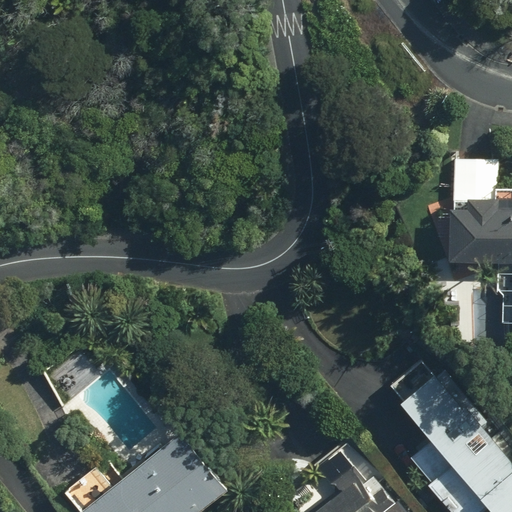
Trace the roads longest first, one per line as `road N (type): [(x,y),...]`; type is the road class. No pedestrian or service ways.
road 1 (residential): [(0,265),(56,256),(205,268),(264,262),(287,247),(308,219),(314,188),(283,0)]
road 2 (residential): [(402,0),(467,68),(511,86)]
